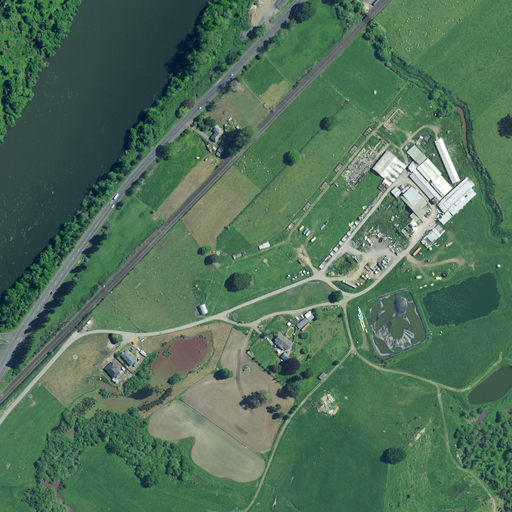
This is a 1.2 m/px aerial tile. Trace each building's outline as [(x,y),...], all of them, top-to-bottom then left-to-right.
[(373,129),(369,126),(363,134),(367,137),(373,129)] [(223,133),(216,127),(213,131),(215,133),(210,138),(215,142),(223,133)] [(441,138),(434,141),(452,183),(460,180),(441,138)] [(219,157),(222,155),(226,150),(224,148),(221,145),(217,150),(218,151),(216,154),(219,157)] [(358,147),(355,145),(349,152),(352,155),(358,147)] [(442,197),(452,188),(440,175),(441,174),(427,159),(424,156),(414,145),(407,152),(414,160),(408,168),(412,173),(409,176),(421,189),(423,191),(435,204),(442,197)] [(400,174),(403,170),(400,167),(400,168),(396,165),(397,164),(404,169),(406,166),(387,150),(372,169),(385,179),(383,182),(390,187),(392,184),(386,179),(387,177),(393,183),(396,180),(389,174),(390,173),(397,178),(399,175),(393,169),(394,168),(400,174)] [(344,165),(340,162),(333,171),(337,174),(344,165)] [(467,177),(436,205),(444,213),(448,210),(453,216),(476,194),(471,188),(475,185),(467,177)] [(329,183),(326,180),(319,189),(322,191),(329,183)] [(381,183),(378,188),(380,190),(382,188),(386,191),(389,188),(381,183)] [(401,192),(396,187),(391,192),(396,197),(401,192)] [(409,216),(415,223),(430,210),(426,205),(427,204),(411,187),(400,197),(414,212),(409,216)] [(390,193),(324,272),(327,275),(393,195),(390,193)] [(311,205),(308,202),(302,210),(305,212),(311,205)] [(452,216),(447,211),(438,220),(444,225),(452,216)] [(295,225),(292,222),(286,230),(289,232),(295,225)] [(445,231),(438,224),(421,241),(427,248),(445,231)] [(321,265),(324,267),(329,260),(326,258),(321,265)] [(208,312),(204,304),(198,306),(202,315),(208,312)] [(296,325),(300,329),(315,316),(311,310),(309,312),(309,311),(304,316),(305,317),(296,325)] [(275,341),(274,342),(275,343),(275,344),(283,351),(285,349),(287,351),(293,343),(279,332),(275,336),(276,337),(273,340),(275,341)] [(124,352),(123,352),(120,355),(130,366),(136,361),(127,350),(124,352)] [(282,360),(284,361),(289,356),(284,352),(280,357),(283,359),(282,360)] [(121,368),(116,364),(109,373),(116,379),(120,374),(117,372),(121,368)]
